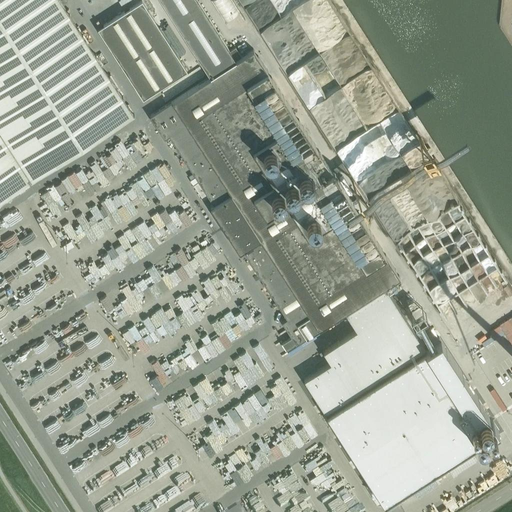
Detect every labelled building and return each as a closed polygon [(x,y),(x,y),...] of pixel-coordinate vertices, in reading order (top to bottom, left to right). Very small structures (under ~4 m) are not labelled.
[(0,0),(0,199),(134,113),(60,0),(0,0)] [(141,0),(97,28),(142,99),(186,70),(141,0)] [(282,321),(292,337),(282,343),(286,350),(296,343),(296,344),(400,277),(396,271),(253,49),(241,56),(235,47),(229,51),(197,0),(160,0),(210,77),(149,115),(164,138),(169,135),(213,204),(210,206),(239,251),(242,249),(287,318),(282,321)] [(328,0),(305,0),(260,28),(298,90),(343,63),(333,47),(320,55),(311,40),(332,28),(341,22),(328,0)] [(397,146),(415,134),(360,53),(354,53),(359,50),(348,34),(344,37),(347,42),(351,42),(352,54),(359,54),(343,65),(344,71),(328,72),(329,83),(321,89),(314,89),(308,93),(308,103),(322,123),(329,119),(340,135),(364,119),(386,117),(381,121),(404,119),(405,137),(403,137),(394,123),(385,124),(383,125),(397,146)] [(113,185),(121,181),(110,157),(100,162),(107,176),(103,179),(106,185),(112,182),(113,185)] [(431,160),(372,194),(375,198),(387,191),(408,226),(425,216),(429,222),(437,217),(434,211),(455,199),(431,160)] [(401,218),(388,223),(390,230),(404,226),(401,218)] [(462,304),(455,291),(456,291),(453,285),(443,290),(453,309),(462,304)] [(403,306),(407,303),(403,297),(399,300),(403,306)] [(0,346),(13,339),(0,317),(0,346)] [(247,333),(251,330),(244,321),(240,324),(247,333)] [(424,347),(324,411),(383,502),(498,428),(440,337),(424,347)] [(130,344),(136,358),(145,354),(140,341),(130,344)] [(193,355),(199,363),(203,360),(197,352),(193,355)] [(128,410),(158,392),(135,356),(72,356),(65,361),(67,364),(73,364),(79,374),(85,370),(91,370),(102,386),(108,386),(111,391),(111,407),(105,407),(110,403),(101,403),(101,412),(105,410),(110,410),(128,410)] [(18,385),(29,380),(19,361),(8,367),(18,385)] [(32,365),(26,368),(36,389),(42,386),(32,365)] [(80,407),(88,402),(83,395),(87,392),(77,375),(65,383),(80,407)] [(234,456),(241,452),(195,383),(184,390),(190,399),(195,396),(234,456)] [(91,393),(86,397),(90,402),(95,398),(91,393)] [(192,443),(193,431),(179,429),(178,435),(182,435),(181,440),(172,439),(171,446),(188,448),(189,442),(192,443)] [(197,482),(176,482),(176,471),(173,471),(173,476),(167,476),(167,490),(180,490),(180,496),(178,496),(178,499),(198,499),(198,490),(223,489),(223,480),(220,480),(220,473),(197,474),(197,482)]
